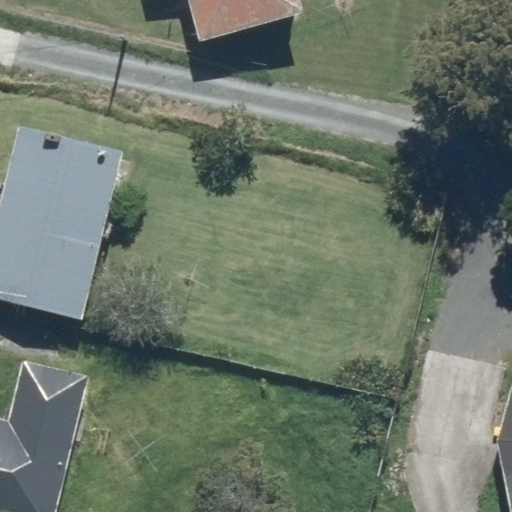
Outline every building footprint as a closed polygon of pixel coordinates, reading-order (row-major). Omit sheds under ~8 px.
[(316,11),(312,0),(199,0),(210,40),(316,11)] [(0,294),(90,318),(133,152),(28,125),(0,235),(0,294)] [(494,435),(509,365),(438,350),(423,420),(494,435)] [(30,359),(14,422),(0,418),(0,511),(63,511),(82,439),(98,377),(30,359)] [(72,511),(154,511),(156,504),(80,484),(72,511)]
